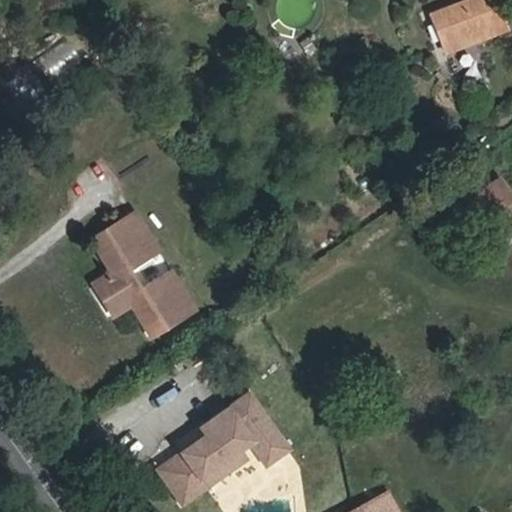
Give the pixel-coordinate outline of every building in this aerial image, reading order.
[(281,0),(282,22),(315,22),(314,0),(281,0)] [(466,0),(431,14),(440,38),(488,19),(480,0),(466,0)] [(17,94),(77,60),(66,41),(7,74),(17,94)] [(511,214),(492,186),(464,206),(485,235),(511,216),(511,214)] [(131,305),(151,337),(193,311),(169,272),(134,293),(124,276),(158,254),(134,216),(119,225),(135,251),(115,264),(119,270),(113,274),(94,286),(113,316),(131,305)] [(119,225),(93,241),(113,274),(119,270),(115,264),(135,251),(119,225)] [(392,366),(372,380),(380,391),(400,377),(392,366)] [(254,404),(249,396),(229,411),(234,418),(254,404)] [(207,437),(159,471),(183,504),(207,487),(201,478),(238,451),(250,442),(266,465),(287,450),(254,404),(234,418),(229,411),(201,430),(207,437)] [(207,487),(245,460),(238,451),(201,478),(207,487)] [(396,511),(385,491),(375,496),(383,511),(396,511)] [(383,511),(375,496),(345,511),(383,511)]
